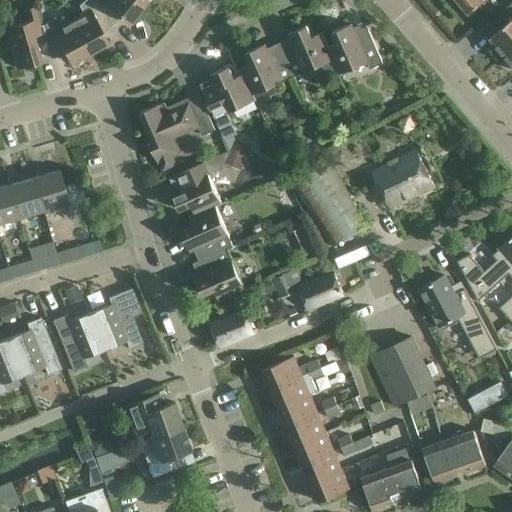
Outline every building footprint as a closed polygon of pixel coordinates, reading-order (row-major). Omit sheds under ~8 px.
[(83,14),(71,21),(90,53),(108,43),(103,35),(112,27),(88,0),(86,0),(78,7),(83,14)] [(144,6),(135,0),(88,0),(112,27),(122,17),(130,23),(144,6)] [(456,0),(469,14),(484,0),(483,0),(456,0)] [(494,48),(502,57),(511,48),(511,1),(500,13),(508,22),(490,38),(496,46),(494,48)] [(5,28),(17,69),(41,62),(33,37),(44,33),(42,27),(36,6),(24,10),(28,22),(5,28)] [(66,55),(71,63),(90,53),(71,21),(61,26),(56,19),(42,27),(44,33),(52,59),(66,55)] [(383,64),(368,29),(356,35),(351,24),(332,32),(337,44),(328,48),(333,60),(332,60),(339,75),(367,62),(370,69),(383,64)] [(293,77),(304,72),(332,60),(333,60),(328,48),(322,33),(312,38),(306,26),(288,34),(293,45),(281,50),(293,77)] [(7,38),(0,40),(0,49),(0,50),(10,47),(7,38)] [(241,69),(243,74),(244,74),(253,95),(281,82),(293,77),(281,50),(269,56),(265,44),(246,53),(251,64),(241,69)] [(511,48),(502,57),(510,67),(511,65),(511,48)] [(202,91),(210,109),(214,118),(226,112),(226,113),(256,100),(253,95),(244,74),(243,74),(234,78),(229,67),(210,75),(215,86),(202,91)] [(202,136),(215,130),(207,112),(199,93),(186,99),(186,100),(162,111),(159,105),(141,113),(153,142),(150,144),(158,162),(160,162),(163,170),(176,164),(172,156),(180,153),(174,137),(198,127),(202,136)] [(228,148),(228,150),(247,158),(253,144),(230,138),(228,148)] [(416,149),(372,171),(390,208),(435,186),(416,149)] [(330,162),(332,165),(338,167),(342,152),(334,150),(330,162)] [(227,153),(222,163),(224,164),(233,168),(241,171),(247,159),(228,151),(227,153)] [(327,157),(290,181),(331,247),(369,223),(332,165),(330,162),(327,157)] [(171,191),(179,210),(190,205),(195,214),(195,215),(215,205),(216,206),(221,203),(209,174),(208,174),(203,163),(190,168),(195,180),(171,191)] [(33,177),(43,210),(66,203),(69,213),(88,207),(80,181),(63,187),(58,170),(33,177)] [(9,184),(19,217),(43,210),(33,177),(9,184)] [(9,184),(0,187),(0,222),(19,217),(9,184)] [(227,249),(233,246),(228,234),(216,206),(215,205),(195,215),(195,214),(189,217),(193,227),(182,232),(190,251),(215,240),(219,251),(227,248),(227,249)] [(307,215),(292,221),(306,258),(321,252),(307,215)] [(470,254),(457,261),(479,301),(509,273),(508,272),(511,269),(511,235),(501,245),(500,245),(496,248),(498,249),(492,254),(497,259),(485,270),(470,254)] [(80,246),(64,250),(67,261),(83,256),(80,246)] [(227,249),(227,248),(219,251),(199,260),(204,272),(194,276),(202,295),(214,290),(218,301),(237,293),(245,289),(232,260),(227,249)] [(56,253),(40,258),(43,268),(59,263),(56,253)] [(19,275),(35,271),(32,260),(16,265),(19,275)] [(0,280),(11,278),(8,267),(0,269),(0,280)] [(511,276),(511,295),(499,307),(511,320),(511,318),(511,269),(508,272),(509,273),(511,276)] [(446,272),(417,287),(439,328),(441,327),(442,329),(460,320),(480,358),(483,356),(494,350),(497,348),(461,280),(452,285),(446,272)] [(295,292),(287,273),(273,279),(281,298),(295,292)] [(308,310),(344,295),(335,274),(317,282),(315,278),(298,286),(308,310)] [(271,278),(260,282),(265,295),(276,290),(271,278)] [(104,349),(125,340),(129,349),(143,343),(132,316),(141,312),(132,288),(108,297),(110,304),(90,312),(104,349)] [(0,309),(0,314),(3,321),(15,315),(11,305),(0,309)] [(254,333),(245,310),(210,325),(220,347),(254,333)] [(52,320),(73,371),(87,365),(84,357),(104,349),(90,312),(69,320),(66,314),(52,320)] [(61,369),(40,317),(26,323),(29,329),(8,338),(23,375),(44,366),(47,375),(61,369)] [(411,337),(371,356),(395,406),(435,387),(411,337)] [(0,393),(6,391),(2,383),(23,375),(8,338),(0,341),(0,393)] [(331,350),(324,353),(329,364),(334,362),(342,359),(337,347),(331,350)] [(262,369),(271,388),(321,367),(317,359),(298,367),(293,356),(262,369)] [(346,359),(338,362),(342,373),(350,370),(346,359)] [(338,369),(334,362),(329,364),(321,367),(271,388),(279,407),(310,394),(317,391),(312,380),(338,369)] [(287,426),(318,413),(310,394),(279,407),(287,426)] [(428,395),(421,397),(425,409),(432,406),(428,395)] [(139,401),(126,405),(131,419),(135,430),(139,441),(151,436),(182,426),(173,402),(168,404),(162,406),(156,408),(152,396),(139,401)] [(359,396),(352,399),(356,410),(364,407),(359,396)] [(333,397),(322,402),(325,410),(337,405),(333,397)] [(421,397),(415,399),(419,411),(425,409),(421,397)] [(380,401),(371,405),(375,414),(384,411),(380,401)] [(340,413),(337,405),(325,410),(328,418),(340,413)] [(295,445),(326,432),(318,413),(287,426),(295,445)] [(488,431),(491,420),(484,419),(482,430),(488,431)] [(491,420),(488,431),(495,433),(497,421),(491,420)] [(497,421),(495,433),(501,434),(504,423),(497,421)] [(151,436),(139,441),(141,447),(144,453),(147,464),(152,477),(165,472),(177,468),(173,456),(190,449),(182,426),(151,436)] [(435,482),(457,475),(448,451),(456,448),(464,472),(486,464),(474,430),(423,448),(435,482)] [(295,445),(303,464),(334,451),(326,432),(295,445)] [(120,433),(105,439),(109,451),(124,445),(120,433)] [(338,439),(341,448),(353,443),(349,434),(338,439)] [(511,438),(506,448),(494,464),(511,476),(511,438)] [(97,465),(93,456),(87,442),(79,446),(74,448),(79,457),(81,462),(85,460),(89,468),(97,465)] [(356,450),(353,443),(341,448),(344,455),(356,450)] [(394,477),(403,501),(424,494),(412,460),(411,460),(407,448),(394,452),(398,465),(391,467),(361,478),(373,511),(395,504),(386,480),(394,477)] [(303,464),(311,483),(342,470),(334,451),(303,464)] [(386,455),(391,467),(398,465),(394,452),(386,455)] [(108,453),(95,457),(102,475),(115,470),(114,467),(108,453)] [(350,489),(342,470),(311,483),(319,502),(350,489)] [(99,472),(93,474),(93,487),(103,483),(99,472)] [(27,479),(16,483),(21,494),(31,489),(27,479)] [(108,511),(103,496),(101,490),(80,498),(78,502),(81,511),(77,511),(108,511)]
